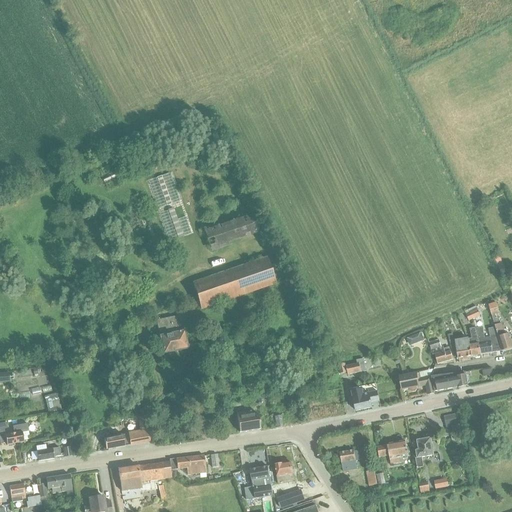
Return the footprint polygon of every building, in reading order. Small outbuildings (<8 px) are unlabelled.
[(177,171),(153,176),(168,239),(191,234),(177,171)] [(255,213),(207,227),(213,249),(261,235),(255,213)] [(192,283),(201,310),(276,284),(267,257),(192,283)] [(496,303),(488,306),(491,316),(494,315),(499,313),(496,303)] [(476,308),(465,313),(466,315),(469,321),(480,316),(477,310),(476,308)] [(494,315),(491,316),(495,326),(499,324),(498,318),(495,319),(494,315)] [(174,351),(186,349),(180,316),(156,321),(159,338),(160,338),(163,353),(165,352),(166,356),(175,355),(174,351)] [(499,324),(495,326),(497,335),(502,351),(503,352),(511,348),(511,343),(509,334),(505,335),(501,324),(499,324)] [(493,352),(502,351),(497,335),(490,337),(484,338),(483,327),(475,329),(477,338),(480,355),(493,352)] [(472,339),(467,340),(470,346),(471,356),(480,355),(477,338),(475,329),(475,328),(470,329),(472,339)] [(413,345),(426,338),(422,330),(409,336),(413,345)] [(467,337),(455,339),(459,359),(471,356),(470,346),(467,340),(467,337)] [(435,355),(437,364),(453,360),(449,347),(444,349),(443,346),(441,347),(438,340),(429,343),(432,355),(435,355)] [(347,372),(348,375),(366,371),(365,364),(363,359),(356,361),(357,364),(346,367),(345,364),(338,365),(340,374),(347,372)] [(453,374),(431,377),(434,391),(437,390),(437,391),(457,387),(457,388),(467,386),(465,375),(464,372),(453,374)] [(0,374),(0,382),(9,382),(8,374),(0,374)] [(434,391),(431,377),(420,379),(419,374),(400,378),(402,390),(409,389),(410,390),(412,392),(415,391),(416,389),(416,388),(426,386),(428,395),(435,393),(434,391)] [(352,392),(356,411),(372,408),(371,403),(379,402),(377,392),(363,395),(362,390),(352,392)] [(58,391),(46,395),(51,411),(63,408),(58,391)] [(251,415),(251,412),(239,413),(239,411),(236,412),(239,433),(260,430),(258,414),(251,415)] [(444,417),(446,426),(460,423),(458,414),(444,417)] [(274,417),(276,428),(282,427),(280,416),(274,417)] [(0,444),(6,443),(7,445),(24,442),(22,433),(28,432),(26,424),(13,427),(14,433),(5,435),(3,429),(7,428),(6,422),(0,423),(0,444)] [(104,439),(106,450),(150,442),(147,430),(129,433),(129,434),(123,436),(104,439)] [(422,458),(434,456),(431,439),(417,441),(419,451),(416,451),(418,458),(415,458),(417,469),(424,467),(422,458)] [(406,442),(377,447),(379,458),(389,456),(391,465),(399,463),(403,463),(402,458),(410,456),(409,448),(407,448),(406,442)] [(45,445),(36,446),(37,452),(38,461),(38,462),(43,461),(54,459),(53,457),(60,456),(59,448),(46,451),(45,445)] [(76,445),(65,445),(65,454),(76,454),(76,445)] [(249,448),(251,462),(265,460),(264,446),(249,448)] [(340,453),(343,472),(357,470),(354,451),(353,451),(340,453)] [(169,462),(170,471),(186,469),(187,475),(200,474),(199,473),(205,472),(203,456),(175,459),(169,460),(169,462)] [(170,471),(169,462),(148,465),(138,467),(118,470),(121,491),(134,489),(133,484),(140,482),(149,481),(157,481),(157,480),(171,478),(170,471)] [(294,482),(291,463),(282,465),(275,466),(279,485),(294,482)] [(254,482),(255,487),(245,488),(246,500),(274,495),(270,468),(251,471),(253,482),(254,482)] [(367,471),(370,486),(377,485),(375,470),(367,471)] [(46,479),(47,490),(60,488),(61,492),(66,492),(67,500),(73,499),(72,491),(69,475),(46,479)] [(436,479),(438,488),(451,485),(449,477),(436,479)] [(430,493),(428,482),(419,484),(421,495),(430,493)] [(45,484),(38,485),(40,498),(47,497),(45,484)] [(9,487),(11,501),(13,510),(20,509),(19,502),(22,502),(21,499),(25,499),(23,485),(9,487)] [(158,488),(141,491),(141,495),(159,493),(160,499),(170,498),(169,491),(167,491),(166,489),(163,490),(163,486),(158,487),(158,488)] [(301,489),(286,495),(289,505),(304,500),(301,489)] [(26,502),(27,508),(41,506),(39,496),(27,498),(27,502),(26,502)] [(110,511),(109,501),(104,502),(103,497),(89,499),(90,507),(84,507),(84,511),(110,511)]
